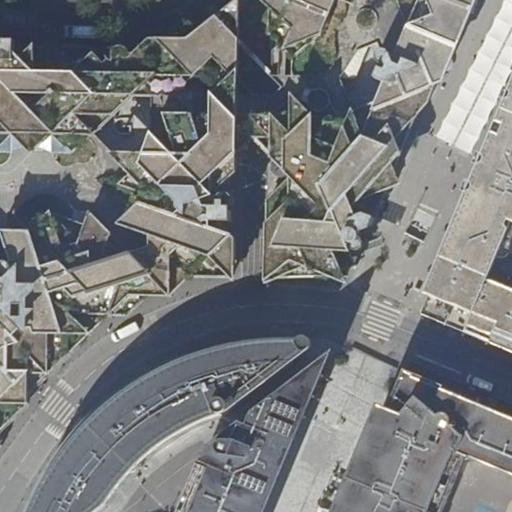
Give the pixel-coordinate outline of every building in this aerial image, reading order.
[(273,0),(273,38),(287,52),(278,61),(279,81),(355,83),(371,47),(377,45),(380,52),(376,53),(374,58),(376,63),(378,66),(381,67),(376,80),(388,85),(392,92),(402,88),(407,90),(414,92),(410,81),(417,64),(426,59),(428,55),(431,56),(454,0),(273,0)] [(511,0),(502,0),(435,134),(443,138),(448,140),(456,144),(460,146),(469,151),(511,65),(511,0)] [(144,78),(224,79),(225,24),(218,18),(150,39),(144,45),(144,78)] [(128,75),(128,60),(123,61),(123,56),(122,53),(119,49),(113,47),(108,49),(105,54),(104,58),(106,63),(90,49),(34,47),(23,58),(16,51),(17,42),(4,42),(4,53),(1,53),(0,52),(0,121),(70,122),(119,76),(128,75)] [(224,170),(224,116),(152,115),(151,150),(151,154),(0,151),(0,303),(8,304),(7,315),(16,325),(22,346),(37,356),(47,346),(59,349),(111,299),(132,299),(152,279),(169,279),(195,251),(196,197),(224,170)] [(343,123),(343,118),(270,118),(270,138),(291,160),(288,163),(284,161),(278,161),(273,164),(270,168),(270,172),(272,177),(276,181),(282,181),(288,179),(290,182),(283,189),(290,197),(280,212),(280,268),(343,270),(345,263),(347,259),(341,260),(334,258),(328,252),(324,244),(325,236),(326,233),(332,226),(337,223),(335,215),(370,201),(382,175),(377,166),(385,147),(366,139),(360,124),(343,123)] [(511,138),(485,205),(481,208),(479,212),(479,219),(466,249),(473,253),(465,272),(471,275),(477,279),(481,284),(485,293),(485,301),(476,325),(474,330),(476,331),(477,328),(479,329),(480,333),(489,336),(492,334),(494,335),(492,337),(494,338),(496,336),(498,337),(498,341),(506,344),(510,342),(511,342),(510,345),(511,346),(511,138)] [(44,480),(30,505),(27,511),(101,511),(106,509),(110,502),(125,482),(131,476),(142,464),(156,452),(174,441),(184,435),(195,429),(224,419),(227,419),(232,417),(266,391),(309,359),(311,357),(312,353),(312,350),(309,346),(306,344),(299,343),(285,343),(263,344),(231,348),(212,353),(184,362),(155,375),(126,392),(110,404),(90,421),(84,427),(74,439),(56,463),(44,480)] [(347,356),(329,348),(285,453),(268,492),(259,511),(331,511),(390,374),(371,366),(366,364),(353,358),(347,356)] [(0,413),(15,398),(15,378),(0,362),(0,413)] [(511,511),(511,413),(394,366),(382,395),(333,511),(436,511),(460,454),(511,474),(511,511)] [(264,490),(313,378),(218,449),(214,453),(211,458),(209,463),(208,466),(197,474),(197,486),(200,493),(208,503),(216,508),(224,511),(231,511),(235,511),(242,511),(251,506),(260,497),(264,490)]
